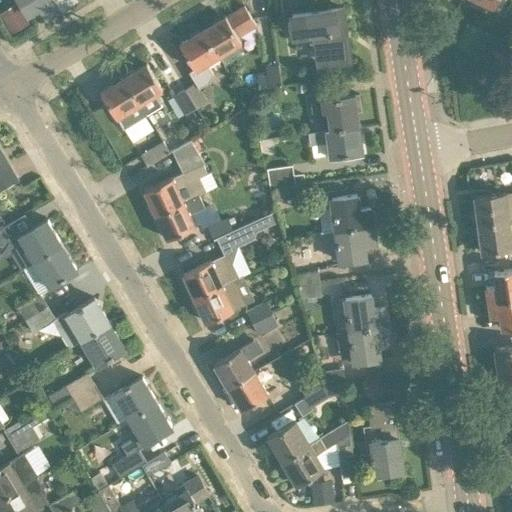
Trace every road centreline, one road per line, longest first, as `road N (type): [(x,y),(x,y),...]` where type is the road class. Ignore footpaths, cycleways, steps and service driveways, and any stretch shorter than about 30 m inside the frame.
road 1 (residential): [(262,511),(7,87)]
road 2 (secondary): [(469,511),(420,149)]
road 3 (residential): [(7,87),(142,0)]
road 4 (secondary): [(420,149),(395,0)]
